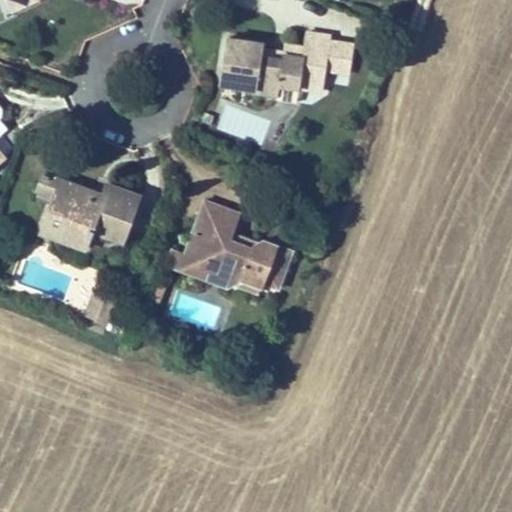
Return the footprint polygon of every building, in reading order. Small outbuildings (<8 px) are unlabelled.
[(37,2),(29,0),(4,0),(11,14),(37,2)] [(221,58),(218,84),(252,89),(252,94),(289,99),(290,89),(310,92),(313,71),(333,73),(338,34),(313,31),(311,46),(290,43),(289,52),(288,60),(261,56),(262,48),(263,45),(224,39),(221,58)] [(262,48),(261,56),(288,60),(289,52),(262,48)] [(331,94),(333,73),(313,71),(310,92),(331,94)] [(290,89),(289,99),(309,102),(310,92),(290,89)] [(50,199),(57,179),(43,175),(36,194),(50,199)] [(120,248),(137,197),(104,186),(101,194),(98,202),(85,198),(88,190),(57,179),(50,199),(41,226),(61,232),(57,244),(84,253),(89,238),(120,248)] [(101,194),(88,190),(85,198),(98,202),(101,194)] [(201,204),(179,259),(195,265),(200,274),(218,280),(221,291),(232,287),(242,282),(261,288),(263,283),(277,289),(292,252),(266,242),(254,247),(253,248),(250,256),(224,246),(227,238),(212,232),(220,211),(201,204)] [(235,218),(220,211),(212,232),(227,238),(235,218)] [(61,232),(41,226),(37,238),(57,244),(61,232)] [(253,248),(227,238),(224,246),(250,256),(253,248)] [(195,265),(179,259),(173,274),(221,291),(218,280),(200,274),(195,265)] [(258,296),(261,288),(242,282),(232,287),(258,296)] [(103,327),(122,333),(128,318),(109,312),(103,327)] [(101,335),(119,341),(122,333),(103,327),(101,335)]
